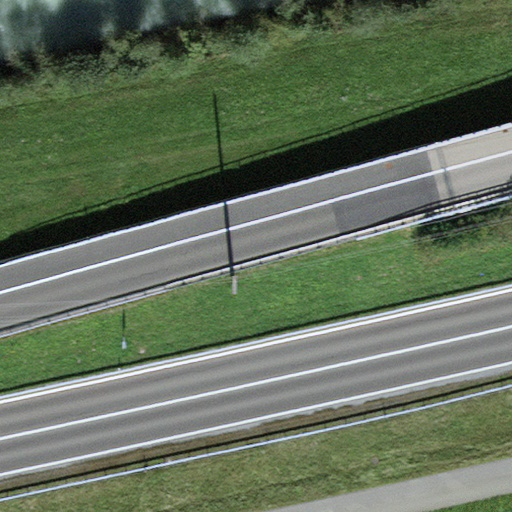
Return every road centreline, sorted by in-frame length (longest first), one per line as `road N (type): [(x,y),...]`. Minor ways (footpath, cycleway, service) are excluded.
road 1 (trunk): [(511,170),(0,311)]
road 2 (trunk): [(511,325),(0,437)]
road 3 (unclassified): [(320,511),(511,472)]
